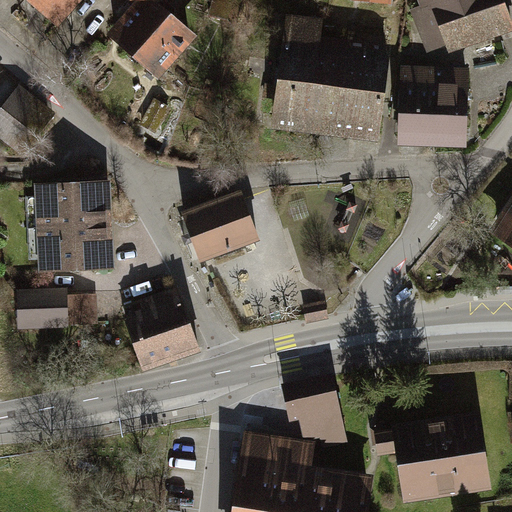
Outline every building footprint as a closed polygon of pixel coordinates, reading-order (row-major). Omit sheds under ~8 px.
[(36,0),(59,19),(75,0),(140,0),(142,1),(116,30),(162,70),(192,35),(156,3),(158,0),(36,0)] [(233,0),(213,0),(210,17),(229,21),(233,0)] [(494,0),(418,0),(440,56),(506,31),(494,0)] [(286,15),(271,125),(336,133),(348,42),(317,38),(320,19),(286,15)] [(348,42),(336,133),(376,139),(388,46),(348,42)] [(463,70),(403,68),(400,140),(461,142),(463,70)] [(55,113),(19,86),(0,110),(0,134),(24,153),(55,113)] [(31,188),(37,282),(115,277),(109,183),(31,188)] [(182,215),(198,258),(255,237),(240,194),(182,215)] [(511,220),(501,238),(511,245),(511,220)] [(72,326),(101,324),(99,289),(70,291),(72,326)] [(121,310),(144,374),(200,355),(177,290),(121,310)] [(69,292),(15,293),(16,331),(70,330),(69,292)] [(325,300),(303,304),(307,322),(329,318),(325,300)] [(333,375),(284,388),(297,435),(314,431),(319,449),(350,441),(333,375)] [(392,427),(404,499),(489,485),(478,413),(392,427)] [(312,444),(249,435),(242,477),(305,487),(308,467),(312,444)] [(364,511),(370,477),(308,467),(305,487),(301,511),(364,511)] [(301,511),(305,487),(242,477),(236,511),(301,511)]
